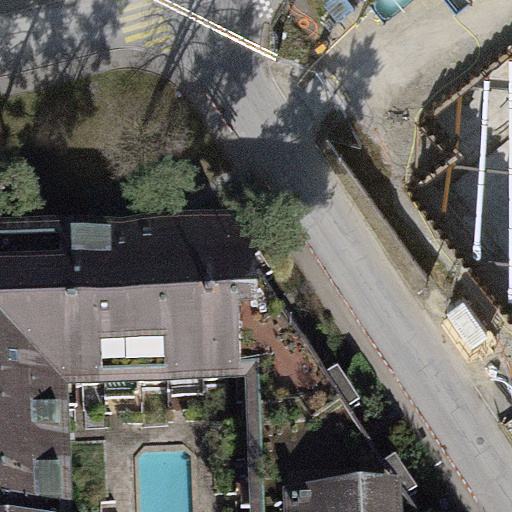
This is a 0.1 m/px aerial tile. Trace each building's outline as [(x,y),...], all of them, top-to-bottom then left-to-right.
[(511,57),(434,114),(511,219),(511,57)] [(54,238),(61,400),(249,392),(245,294),(242,230),(133,235),(54,238)] [(0,467),(64,465),(64,445),(61,400),(54,238),(0,240),(0,467)] [(277,511),(277,508),(399,502),(258,288),(245,294),(249,392),(253,511),(277,511)] [(0,511),(66,511),(64,465),(0,467),(0,511)] [(277,511),(399,511),(399,502),(277,508),(277,511)]
